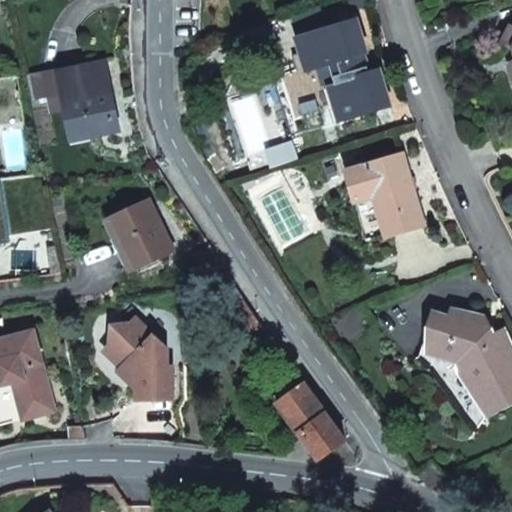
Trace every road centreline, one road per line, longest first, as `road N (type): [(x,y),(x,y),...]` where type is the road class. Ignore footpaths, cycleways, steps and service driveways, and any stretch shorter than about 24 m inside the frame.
road 1 (residential): [(157,0),(168,132),(194,183),(375,436),(393,495)]
road 2 (unclassified): [(393,495),(290,476),(91,458),(0,475)]
road 3 (residential): [(511,279),(416,62),(407,0)]
